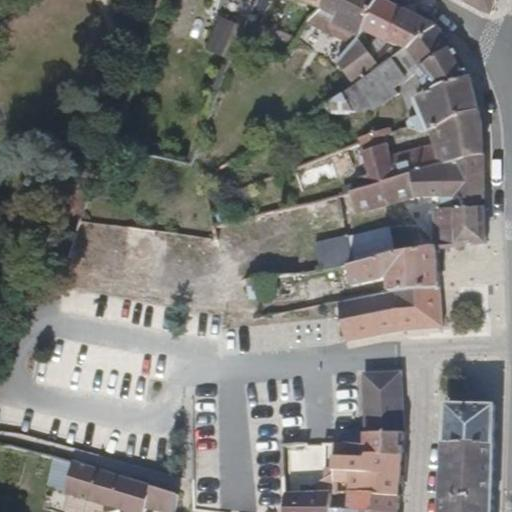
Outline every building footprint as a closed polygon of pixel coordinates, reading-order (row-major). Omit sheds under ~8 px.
[(302,0),(321,9),(325,0),(302,0)] [(385,0),(325,0),(321,9),(337,16),(332,23),(358,36),(363,28),(389,40),(404,10),(385,0)] [(467,0),(485,10),(490,11),(493,0),(467,0)] [(321,9),(309,24),(351,45),(357,37),(358,36),(332,23),(337,16),(321,9)] [(417,17),(404,10),(389,40),(407,49),(437,26),(417,17)] [(206,47),(221,54),(234,24),(220,18),(206,47)] [(452,47),(437,26),(407,49),(421,68),(452,47)] [(357,37),(351,45),(337,62),(354,85),(380,68),(357,37)] [(429,130),(480,114),(470,78),(452,47),(421,68),(407,49),(389,61),(380,68),(354,85),(325,106),(330,113),(374,110),(398,93),(396,89),(415,72),(430,93),(413,99),(418,115),(409,119),(408,123),(408,129),(429,130)] [(439,167),(484,156),(480,114),(429,130),(433,145),(390,157),(384,138),(383,130),(357,139),(359,144),(367,175),(355,179),(358,192),(439,167)] [(383,130),(384,138),(393,134),(391,127),(383,130)] [(434,210),(441,247),(486,241),(485,197),(484,156),(439,167),(358,192),(352,194),(358,215),(417,199),(440,199),(441,210),(434,210)] [(316,246),(322,275),(343,271),(338,242),(316,246)] [(390,292),(441,289),(441,267),(441,247),(389,256),(353,266),(348,267),(350,287),(388,280),(390,292)] [(357,339),(397,332),(441,330),(441,307),(441,289),(390,292),(338,303),(344,341),(357,339)] [(403,371),(360,373),(365,435),(406,433),(404,403),(403,371)] [(446,405),(444,445),(495,448),(496,429),(497,407),(490,407),(446,405)] [(379,456),(402,455),(403,434),(365,435),(365,445),(356,445),(356,458),(378,457),(379,456)] [(336,445),(336,460),(356,458),(356,445),(336,445)] [(444,445),(441,511),(492,511),(494,486),(495,448),(444,445)] [(335,475),(400,476),(402,455),(379,456),(378,457),(356,458),(336,460),(335,475)] [(73,463),(54,457),(47,484),(66,491),(67,489),(73,463)] [(161,511),(173,511),(177,496),(135,482),(115,476),(97,470),(73,463),(67,489),(66,491),(66,492),(128,511),(143,511),(144,508),(161,511)] [(305,511),(324,511),(326,494),(335,483),(335,475),(329,476),(319,482),(319,495),(307,495),(305,511)] [(324,511),(331,511),(332,511),(333,496),(399,497),(400,476),(335,475),(335,483),(326,494),(324,511)] [(284,511),(305,511),(307,495),(286,494),(284,511)] [(332,511),(359,511),(397,511),(399,497),(333,496),(332,511)]
